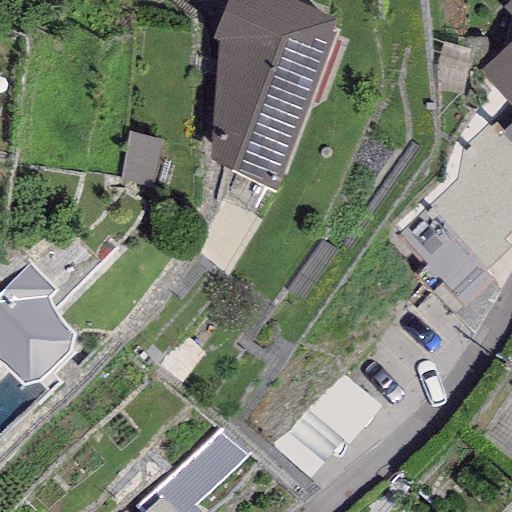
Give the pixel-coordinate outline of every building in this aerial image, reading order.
[(226,0),(217,29),(213,149),(273,172),(336,0),(226,0)] [(511,2),(504,11),(511,19),(511,43),(478,74),(511,110),(511,2)] [(503,134),(495,127),(491,121),(460,151),(455,181),(428,202),(434,208),(397,235),(419,265),(414,273),(434,294),(443,284),(466,309),(491,282),(483,274),(509,251),(502,242),(511,233),(511,154),(500,141),(505,136),(503,134)] [(511,126),(503,134),(505,136),(500,141),(511,154),(511,126)] [(29,261),(0,290),(0,356),(5,359),(22,375),(31,373),(41,369),(69,339),(74,329),(74,323),(58,307),(50,294),(57,284),(29,261)]
